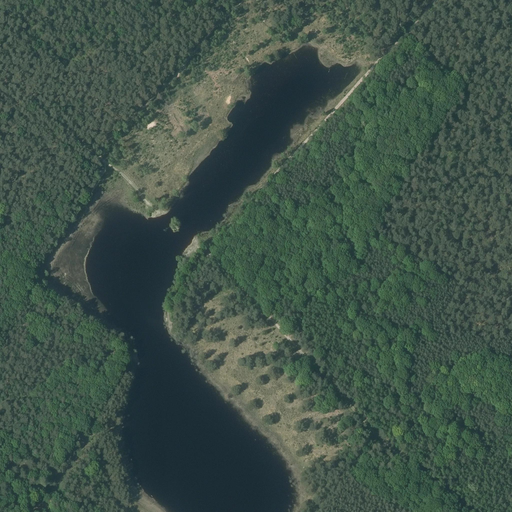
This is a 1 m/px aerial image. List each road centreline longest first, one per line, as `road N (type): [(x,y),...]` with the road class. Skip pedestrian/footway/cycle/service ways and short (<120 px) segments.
road 1 (track): [(170,320),(168,310),(206,250),(437,0)]
road 2 (track): [(206,250),(378,436),(315,511)]
road 3 (track): [(109,166),(0,73)]
